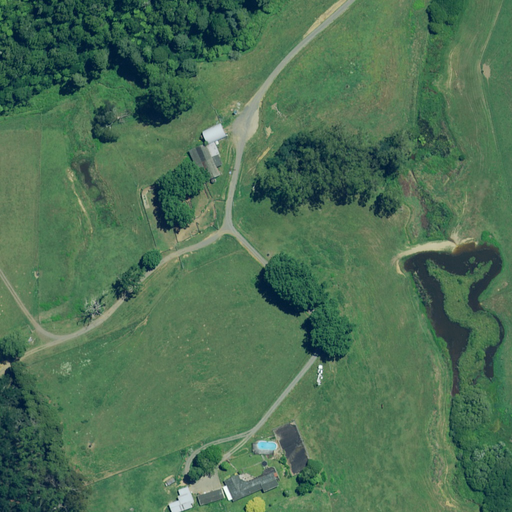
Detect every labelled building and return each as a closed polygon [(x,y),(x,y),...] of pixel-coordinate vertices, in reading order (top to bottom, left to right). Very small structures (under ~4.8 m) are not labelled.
[(204,131),(209,143),(229,135),(223,122),(204,131)] [(207,144),(190,151),(203,183),(221,175),(218,168),(224,166),(215,143),(208,146),(207,144)] [(280,486),(275,472),(251,483),(249,480),(243,483),(239,475),(225,480),(228,486),(224,488),(230,501),(233,499),(234,502),(264,489),(265,492),(280,486)] [(180,511),(196,506),(189,487),(180,490),(181,495),(179,496),(181,500),(170,504),(172,511),(180,511)] [(225,498),(222,489),(198,497),(201,506),(225,498)]
